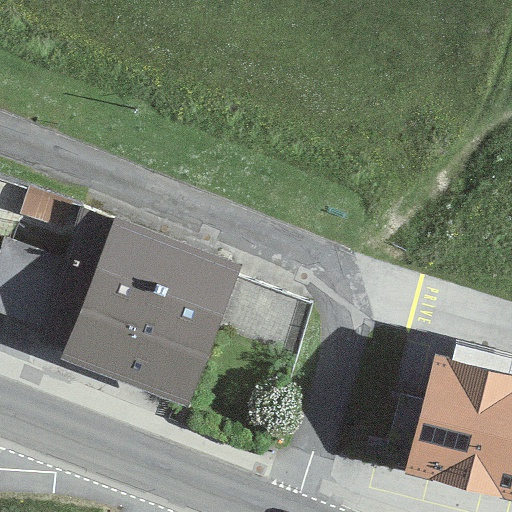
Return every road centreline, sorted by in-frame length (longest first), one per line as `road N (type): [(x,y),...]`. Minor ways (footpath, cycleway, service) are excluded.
road 1 (residential): [(0,131),(347,283),(351,332),(290,511)]
road 2 (secondary): [(282,511),(0,404)]
